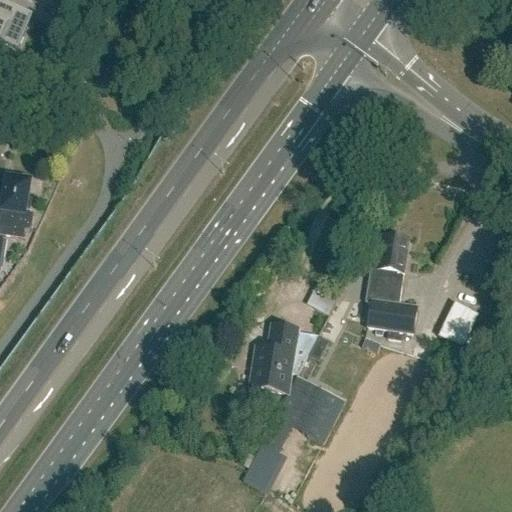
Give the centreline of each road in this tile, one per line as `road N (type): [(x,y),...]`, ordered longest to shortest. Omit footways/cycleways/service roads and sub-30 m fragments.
road 1 (primary): [(20,511),(340,67)]
road 2 (primary): [(302,19),(0,427)]
road 3 (unclassified): [(340,67),(433,126),(509,152)]
road 4 (unclassified): [(509,152),(363,34)]
